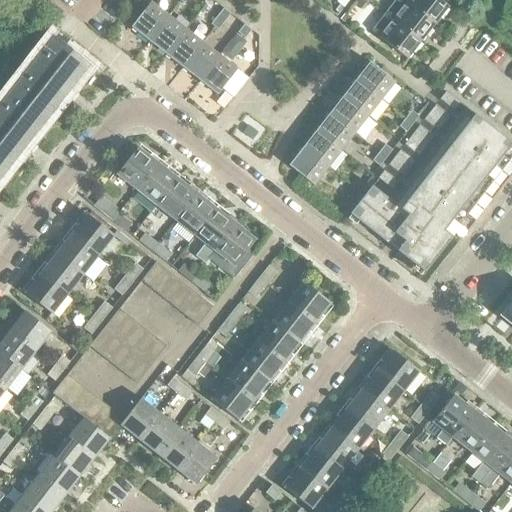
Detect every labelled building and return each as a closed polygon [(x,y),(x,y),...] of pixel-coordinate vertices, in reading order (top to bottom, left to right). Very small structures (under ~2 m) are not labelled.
[(367,0),(366,0),(355,0),(353,3),(360,8),(367,0)] [(400,0),(395,0),(384,15),(419,42),(432,25),(400,0)] [(438,0),(400,0),(432,25),(447,7),(438,0)] [(131,27),(148,40),(168,15),(151,1),(131,27)] [(224,7),(218,15),(226,22),(232,14),(224,7)] [(148,40),(166,54),(186,28),(168,15),(148,40)] [(226,22),(218,15),(211,23),(219,30),(226,22)] [(419,42),(384,15),(370,32),(405,59),(419,42)] [(238,32),(246,37),(252,29),(245,23),(238,32)] [(166,54),(183,67),(203,42),(186,28),(166,54)] [(53,37),(37,57),(74,85),(89,65),(53,37)] [(183,67),(200,81),(220,55),(203,42),(183,67)] [(220,55),(200,81),(217,94),(237,69),(220,55)] [(37,57),(24,74),(61,102),(74,85),(37,57)] [(370,62),(356,79),(381,99),(395,82),(370,62)] [(24,74),(11,90),(48,119),(61,102),(24,74)] [(356,79),(343,97),(368,116),(381,99),(356,79)] [(11,90),(0,104),(0,108),(35,136),(48,119),(11,90)] [(445,91),(439,100),(446,105),(453,97),(445,91)] [(343,97),(329,114),(354,133),(368,116),(343,97)] [(453,97),(446,105),(453,111),(460,102),(453,97)] [(435,104),(429,112),(436,118),(442,110),(435,104)] [(0,108),(0,135),(22,153),(35,136),(0,108)] [(442,110),(436,118),(443,124),(449,116),(442,110)] [(412,111),(406,119),(413,124),(419,116),(412,111)] [(430,126),(436,118),(429,112),(423,120),(430,126)] [(329,114),(316,131),(341,151),(354,133),(329,114)] [(511,156),(511,143),(474,114),(406,201),(377,178),(349,214),(424,272),(452,237),(450,235),(511,156)] [(436,118),(430,126),(437,132),(443,124),(436,118)] [(413,124),(406,119),(399,126),(406,132),(413,124)] [(248,125),(243,133),(252,140),(258,133),(248,125)] [(419,125),(413,133),(419,137),(420,135),(425,129),(419,125)] [(425,129),(420,135),(429,142),(434,136),(425,129)] [(316,131),(302,148),(327,168),(341,151),(316,131)] [(413,133),(407,141),(412,145),(417,140),(419,137),(413,133)] [(0,135),(0,164),(8,170),(22,153),(0,135)] [(419,137),(417,140),(426,147),(429,142),(420,135),(419,137)] [(417,140),(412,145),(421,152),(426,147),(417,140)] [(385,145),(379,153),(386,158),(392,150),(385,145)] [(403,146),(397,153),(404,159),(410,151),(403,146)] [(116,174),(137,190),(160,160),(152,153),(149,156),(137,147),(116,174)] [(327,168),(302,148),(289,166),(314,185),(327,168)] [(418,157),(410,151),(404,159),(411,165),(418,157)] [(386,158),(379,153),(373,160),(380,166),(386,158)] [(397,153),(391,161),(398,167),(404,159),(397,153)] [(404,159),(398,167),(405,173),(411,165),(404,159)] [(137,190),(156,205),(177,178),(166,170),(169,166),(160,160),(137,190)] [(389,180),(395,172),(387,166),(381,174),(389,180)] [(395,172),(389,180),(397,187),(403,178),(395,172)] [(156,205),(175,220),(199,190),(191,183),(188,187),(177,178),(156,205)] [(358,179),(352,187),(359,192),(365,184),(358,179)] [(359,192),(352,187),(346,195),(353,200),(359,192)] [(175,220),(195,236),(216,209),(205,200),(208,197),(199,190),(175,220)] [(93,205),(113,221),(119,213),(117,211),(118,209),(101,196),(93,205)] [(214,251),(215,251),(239,221),(230,214),(227,217),(216,209),(195,236),(205,244),(195,256),(204,263),(208,258),(214,251)] [(119,213),(113,221),(126,231),(132,224),(119,213)] [(87,214),(71,234),(98,256),(114,236),(87,214)] [(247,228),(239,221),(215,251),(214,251),(208,258),(234,279),(254,253),(248,249),(256,240),(244,231),(247,228)] [(138,241),(151,252),(158,244),(145,233),(138,241)] [(71,234),(56,254),(83,275),(98,256),(71,234)] [(158,244),(151,252),(164,262),(171,254),(158,244)] [(56,254),(41,273),(68,294),(83,275),(56,254)] [(135,263),(124,276),(133,283),(143,270),(135,263)] [(141,281),(150,288),(164,270),(155,263),(141,281)] [(178,272),(191,282),(196,274),(183,264),(178,272)] [(268,265),(258,279),(266,285),(277,272),(268,265)] [(150,288),(160,296),(174,278),(164,270),(150,288)] [(68,294),(41,273),(25,293),(52,314),(68,294)] [(196,274),(191,282),(204,292),(210,285),(196,274)] [(133,283),(124,276),(113,290),(122,296),(133,283)] [(160,296),(170,303),(184,285),(174,278),(160,296)] [(266,285),(258,279),(247,292),(255,298),(266,285)] [(303,281),(288,301),(318,325),(325,317),(322,314),(331,302),(303,281)] [(170,303),(179,311),(193,293),(184,285),(170,303)] [(179,311),(189,318),(203,300),(193,293),(179,311)] [(203,300),(189,318),(198,326),(213,308),(203,300)] [(288,301),(272,321),(299,343),(308,332),(311,335),(318,325),(288,301)] [(104,302),(93,315),(102,322),(112,308),(104,302)] [(511,302),(501,316),(511,324),(511,302)] [(237,304),(227,318),(235,324),(245,311),(237,304)] [(119,309),(104,327),(114,335),(128,316),(119,309)] [(25,311),(10,330),(36,351),(52,331),(25,311)] [(102,322),(93,315),(83,329),(91,335),(102,322)] [(114,335),(123,342),(138,323),(128,316),(114,335)] [(235,324),(227,318),(216,331),(225,337),(235,324)] [(272,321),(257,340),(288,364),(295,355),(291,353),(299,343),(272,321)] [(123,342),(133,349),(147,331),(138,323),(123,342)] [(90,346),(99,354),(114,335),(104,327),(90,346)] [(10,330),(0,342),(0,352),(22,370),(36,351),(10,330)] [(133,349),(142,357),(157,338),(147,331),(133,349)] [(99,354),(109,361),(123,342),(114,335),(99,354)] [(157,338),(142,357),(152,364),(166,345),(157,338)] [(257,340),(242,360),(269,382),(278,370),(281,373),(288,364),(257,340)] [(109,361),(118,368),(133,349),(123,342),(109,361)] [(207,344),(197,357),(205,363),(215,350),(207,344)] [(118,368),(128,376),(142,357),(133,349),(118,368)] [(379,359),(372,368),(403,392),(420,370),(392,349),(383,362),(379,359)] [(0,352),(0,384),(7,389),(22,370),(0,352)] [(61,356),(54,365),(62,371),(69,362),(61,356)] [(142,357),(128,376),(137,383),(152,364),(142,357)] [(205,363),(197,357),(181,377),(192,386),(194,376),(205,363)] [(242,360),(227,380),(257,404),(264,394),(261,392),(269,382),(242,360)] [(62,371),(54,365),(47,375),(54,381),(62,371)] [(369,380),(361,389),(388,411),(403,392),(372,368),(365,377),(369,380)] [(53,394),(62,401),(77,382),(67,375),(53,394)] [(167,385),(176,393),(182,385),(173,378),(167,385)] [(257,404),(227,380),(210,400),(238,422),(247,409),(250,412),(257,404)] [(62,401),(72,409),(86,390),(77,382),(62,401)] [(182,385),(176,393),(185,400),(192,392),(182,385)] [(349,398),(342,407),(373,431),(388,411),(361,389),(353,400),(349,398)] [(72,409),(81,416),(96,397),(86,390),(72,409)] [(431,391),(420,405),(428,411),(439,398),(431,391)] [(446,445),(452,438),(476,407),(467,400),(465,404),(453,395),(432,422),(442,430),(436,437),(446,445)] [(35,396),(27,406),(35,412),(43,402),(35,396)] [(81,416),(83,417),(90,423),(105,404),(96,397),(81,416)] [(124,419),(119,425),(139,441),(160,413),(141,398),(124,419)] [(105,404),(90,423),(100,431),(115,412),(105,404)] [(47,405),(39,415),(47,421),(55,412),(47,405)] [(428,411),(420,405),(410,418),(418,424),(428,411)] [(35,412),(27,406),(20,415),(27,421),(35,412)] [(204,416),(213,423),(220,415),(210,407),(204,416)] [(339,418),(330,429),(358,450),(373,431),(342,407),(336,415),(339,418)] [(452,438),(471,453),(492,425),(481,417),(484,414),(476,407),(452,438)] [(100,431),(109,438),(119,425),(124,419),(115,412),(100,431)] [(160,413),(139,441),(158,456),(180,428),(160,413)] [(47,421),(39,415),(32,425),(40,431),(47,421)] [(220,415),(213,423),(223,430),(229,422),(220,415)] [(83,417),(68,436),(95,458),(110,439),(109,438),(100,431),(90,423),(83,417)] [(471,477),(479,483),(511,441),(511,435),(506,431),(504,435),(492,425),(471,453),(483,462),(471,477)] [(180,428),(158,456),(177,470),(198,443),(180,428)] [(319,437),(312,446),(342,470),(358,450),(330,429),(322,439),(319,437)] [(399,430),(389,444),(398,450),(408,437),(399,430)] [(5,433),(0,439),(0,444),(5,449),(13,439),(5,433)] [(68,436),(53,456),(80,477),(95,458),(68,436)] [(499,475),(510,484),(511,481),(511,441),(479,483),(487,489),(499,475)] [(17,443),(10,453),(18,459),(25,450),(17,443)] [(198,443),(177,470),(196,485),(218,458),(198,443)] [(398,450),(389,444),(379,457),(387,463),(398,450)] [(308,457),(300,468),(327,489),(342,470),(312,446),(305,455),(308,457)] [(406,455),(425,471),(432,463),(412,447),(406,455)] [(18,459),(10,453),(3,463),(10,469),(18,459)] [(53,456),(38,475),(65,496),(80,477),(53,456)] [(432,463),(425,471),(438,481),(445,473),(432,463)] [(327,489),(300,468),(292,478),(289,476),(281,485),(312,509),(327,489)] [(369,469),(359,483),(367,489),(377,476),(369,469)] [(38,475),(24,493),(48,511),(52,511),(65,496),(38,475)] [(367,489),(359,483),(348,496),(357,503),(367,489)] [(452,491),(465,501),(471,494),(459,483),(452,491)] [(271,485),(265,493),(274,501),(281,493),(271,485)] [(48,511),(24,493),(9,511),(48,511)] [(471,494),(465,501),(478,511),(484,504),(471,494)]
